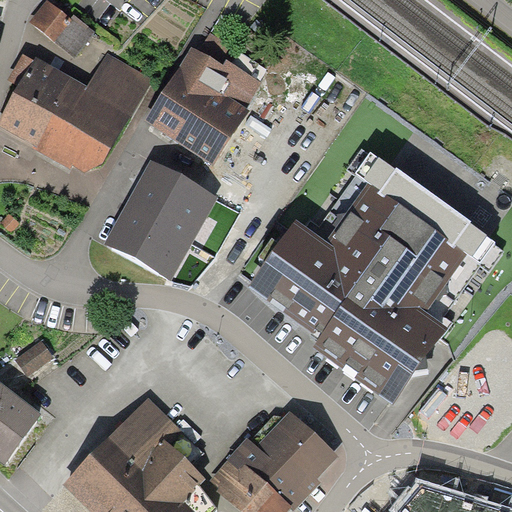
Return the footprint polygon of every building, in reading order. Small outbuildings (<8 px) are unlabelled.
[(71,21),(47,1),(30,23),(55,43),(56,41),(72,21),(71,21)] [(74,17),(71,21),(72,21),(56,41),(77,57),(95,34),(74,17)] [(223,68),(192,49),(144,123),(215,168),(250,114),(245,111),(262,85),(260,84),(234,67),(227,62),(223,68)] [(36,60),(0,123),(0,126),(71,172),(72,167),(85,175),(104,166),(154,80),(108,55),(87,87),(36,60)] [(241,55),(234,67),(260,84),(268,72),(241,55)] [(505,252),(363,151),(349,171),(356,176),(313,236),(297,225),(249,291),(320,342),(313,351),(393,408),(505,252)] [(104,245),(172,283),(220,198),(153,160),(124,211),(104,245)] [(9,214),(0,223),(0,224),(10,234),(20,224),(9,214)] [(28,378),(54,359),(41,341),(15,360),(28,378)] [(0,465),(4,469),(43,418),(11,394),(0,385),(0,465)] [(183,433),(148,399),(63,488),(87,511),(190,511),(183,504),(206,481),(170,447),(183,433)] [(232,457),(292,510),(293,511),(294,511),(320,484),(317,481),(339,459),(289,413),(257,449),(247,440),(232,457)] [(237,511),(289,511),(292,510),(232,457),(209,482),(220,491),(217,494),(237,511)] [(511,511),(511,506),(420,480),(392,511),(511,511)]
